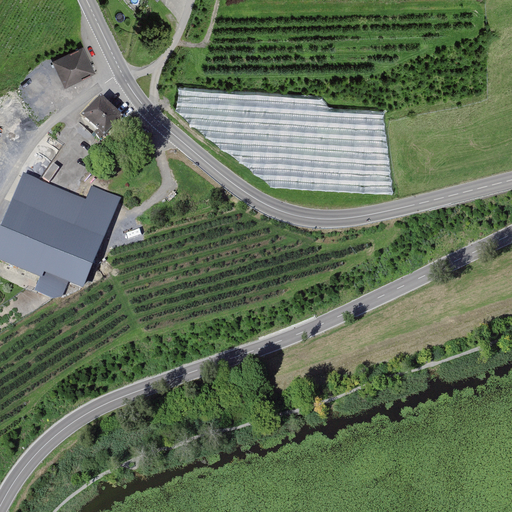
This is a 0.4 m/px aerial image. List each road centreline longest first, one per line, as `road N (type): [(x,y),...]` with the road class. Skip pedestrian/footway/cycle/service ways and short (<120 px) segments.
road 1 (tertiary): [(0,508),(24,466),(79,416),(299,334),(511,234)]
road 2 (secondary): [(511,180),(358,217),(297,216),(244,192),(203,159),(144,107),(121,73)]
road 3 (unclassified): [(0,193),(43,129),(121,73)]
road 4 (track): [(192,0),(158,66),(152,115)]
